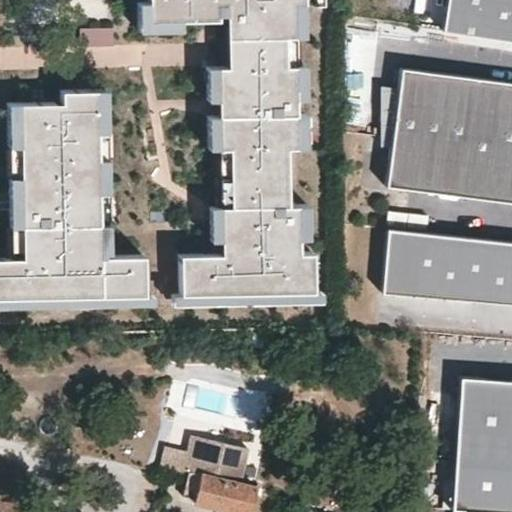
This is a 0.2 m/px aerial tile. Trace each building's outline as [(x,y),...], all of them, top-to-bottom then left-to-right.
[(224,150),(225,208),(215,208),(216,242),(216,255),(175,257),(176,296),(309,293),(308,253),(294,254),(294,240),(293,206),(283,206),(282,149),(292,148),(291,116),(291,100),(290,66),(280,67),(279,38),(289,37),(288,5),(298,5),(309,4),(308,0),(143,0),(143,4),(144,23),(176,22),(213,21),(213,16),(221,16),(222,68),(212,68),(213,102),(213,117),(214,150),(224,150)] [(511,0),(442,0),(438,28),(511,39),(511,0)] [(144,23),(143,4),(133,4),(134,33),(176,32),(176,22),(144,23)] [(299,37),(298,5),(288,5),(289,37),(299,37)] [(76,31),(76,49),(110,48),(109,30),(76,31)] [(290,66),(289,37),(279,38),(280,67),(290,66)] [(511,200),(511,80),(396,65),(379,184),(431,190),(435,196),(451,198),(456,193),(511,200)] [(300,66),(290,66),(291,100),(301,99),(300,66)] [(202,68),(203,102),(213,102),(212,68),(202,68)] [(57,105),(15,106),(19,260),(8,260),(0,260),(0,299),(141,297),(140,257),(106,258),(96,258),(93,92),(57,93),(57,105)] [(96,258),(106,258),(102,92),(93,92),(96,258)] [(19,260),(15,106),(4,106),(8,260),(19,260)] [(301,115),(291,116),(292,148),(302,148),(301,115)] [(214,150),(213,117),(203,118),(204,150),(214,150)] [(224,150),(214,150),(215,208),(225,208),(224,150)] [(304,239),(303,206),(293,206),(294,240),(304,239)] [(216,242),(215,208),(205,208),(206,242),(216,242)] [(511,294),(511,239),(384,225),(378,285),(474,296),(476,288),(511,294)] [(511,299),(511,294),(476,288),(474,296),(511,299)] [(309,293),(176,296),(176,306),(309,303),(309,293)] [(149,306),(149,296),(141,297),(141,307),(149,306)] [(0,299),(0,309),(141,307),(141,297),(0,299)] [(449,507),(464,508),(511,511),(511,378),(459,375),(449,507)] [(197,436),(191,435),(186,454),(163,448),(158,466),(163,467),(188,471),(197,436)] [(239,483),(247,449),(197,436),(188,471),(199,473),(239,483)] [(229,511),(248,511),(254,487),(239,483),(199,473),(188,471),(163,467),(162,475),(185,479),(181,496),(193,499),(192,503),(215,508),(214,511),(223,511),(224,511),(229,511)]
